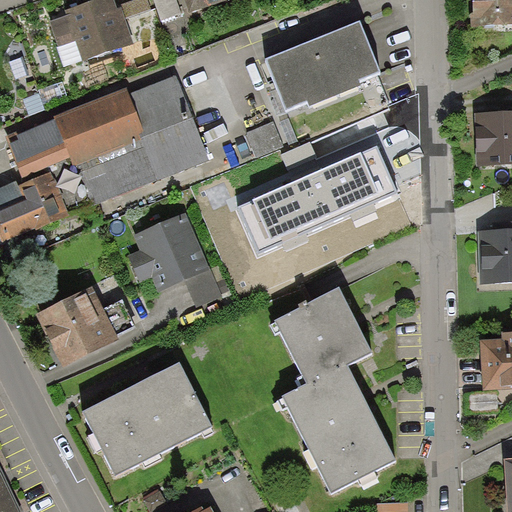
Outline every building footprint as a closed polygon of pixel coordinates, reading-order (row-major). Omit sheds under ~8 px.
[(114,0),(97,0),(66,11),(68,16),(51,22),(57,38),(72,33),(82,62),(134,45),(121,8),(117,9),(114,0)] [(176,0),(153,0),(161,21),(181,14),(176,0)] [(184,0),(190,14),(230,0),(184,0)] [(511,0),(470,0),(471,29),(511,27),(511,0)] [(287,116),(308,107),(310,111),(363,89),(360,83),(381,75),(360,24),(265,62),(287,116)] [(17,182),(0,188),(0,251),(22,243),(20,238),(69,217),(49,168),(70,159),(74,169),(80,166),(97,207),(211,160),(176,76),(130,95),(127,88),(56,117),(55,116),(5,137),(24,184),(18,186),(17,182)] [(511,113),(475,115),(476,168),(511,166),(511,113)] [(291,163),(274,122),(246,134),(256,157),(261,155),(272,183),(288,176),(284,166),(291,163)] [(398,128),(351,129),(352,170),(399,169),(398,128)] [(152,278),(158,293),(211,271),(187,214),(135,236),(141,251),(127,257),(139,283),(152,278)] [(479,232),(481,286),(511,284),(511,223),(492,224),(493,232),(479,232)] [(119,342),(93,289),(36,317),(47,337),(48,337),(64,369),(119,342)] [(276,323),(307,387),(347,367),(372,355),(340,291),(276,323)] [(511,333),(502,334),(503,341),(480,343),(483,393),(511,391),(511,333)] [(180,365),(83,414),(116,479),(213,430),(180,365)] [(347,367),(307,387),(283,399),(331,496),(396,464),(347,367)] [(0,511),(18,511),(2,477),(0,478),(0,511)]
